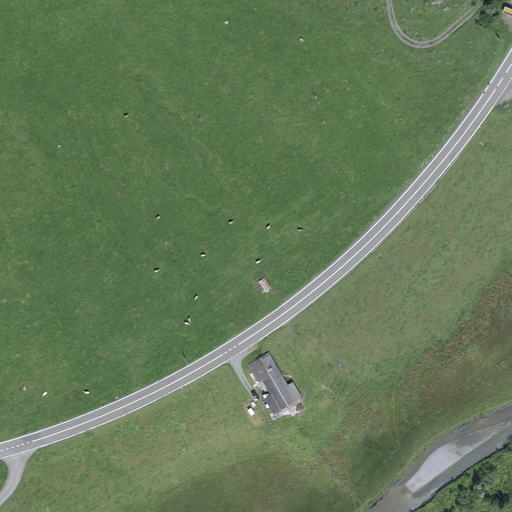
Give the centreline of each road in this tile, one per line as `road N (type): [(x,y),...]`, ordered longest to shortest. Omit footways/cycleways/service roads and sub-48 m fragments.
road 1 (primary): [(511,62),(403,208),(287,313),(162,390),(0,451)]
road 2 (track): [(389,0),(400,34),(419,44),(434,42),(484,0)]
